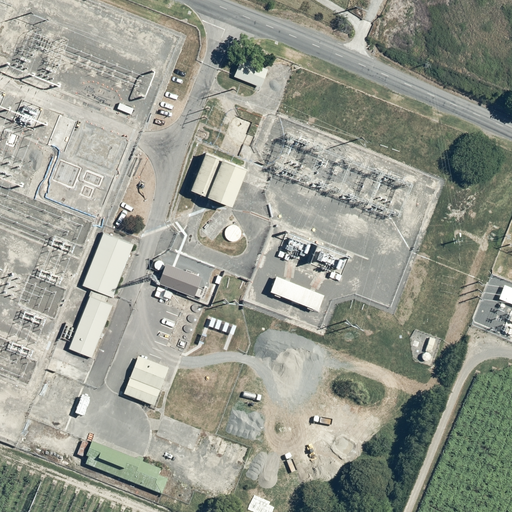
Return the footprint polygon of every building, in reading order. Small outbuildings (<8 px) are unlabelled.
[(268,69),(241,58),(234,76),(261,87),(268,69)] [(244,169),(204,153),(189,190),(229,207),(244,169)] [(231,241),(233,241),(235,241),(236,241),(237,241),(239,240),(240,239),(241,238),(242,237),(243,236),(243,234),(243,233),(243,231),(243,230),(242,228),(241,227),(240,226),(239,225),(237,224),(236,224),(234,224),(233,224),(231,224),(230,225),(228,226),(227,227),(226,228),(226,229),(225,231),(225,232),(225,234),(226,236),(226,237),(227,238),(228,239),(230,240),(231,241)] [(133,245),(102,233),(81,286),(113,298),(133,245)] [(201,279),(164,265),(156,285),(193,300),(201,279)] [(323,295),(275,276),(269,291),(317,311),(323,295)] [(511,287),(505,284),(499,298),(511,303),(511,287)] [(113,306),(89,296),(68,349),(91,359),(113,306)] [(431,336),(426,349),(433,352),(438,339),(431,336)] [(168,369),(138,357),(123,395),(153,407),(168,369)] [(86,456),(89,458),(87,465),(162,495),(169,479),(160,476),(162,469),(96,442),(94,446),(90,445),(86,456)]
